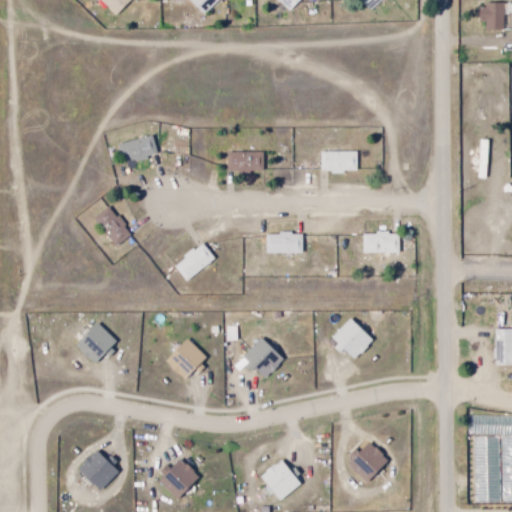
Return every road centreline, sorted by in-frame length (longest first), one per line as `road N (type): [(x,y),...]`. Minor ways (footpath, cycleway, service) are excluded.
road 1 (residential): [(36,511),(37,424),(62,405),(117,403),(223,422),(384,393),(452,390)]
road 2 (residential): [(453,511),(447,0)]
road 3 (residential): [(450,201),(171,201)]
